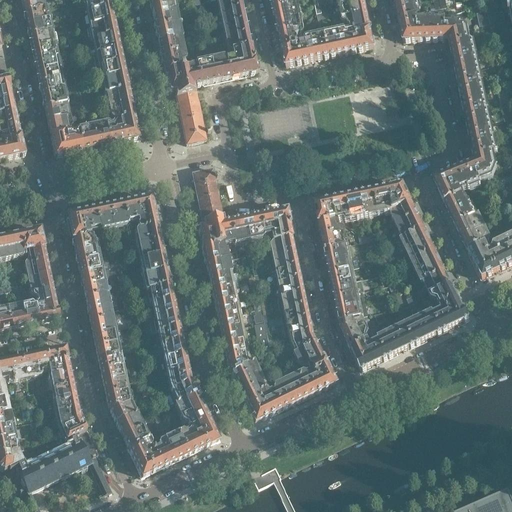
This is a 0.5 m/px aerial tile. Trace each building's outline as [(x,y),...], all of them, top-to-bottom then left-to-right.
[(43,12),(40,0),(30,0),(21,2),(24,16),(43,12)] [(110,11),(107,0),(95,0),(86,2),(89,16),(110,11)] [(242,11),(239,0),(229,0),(218,2),(221,15),(242,11)] [(296,7),(295,0),(271,0),(274,12),(296,7)] [(418,5),(416,0),(393,0),(396,10),(418,5)] [(446,8),(444,0),(441,0),(433,2),(434,6),(435,10),(446,8)] [(174,14),(171,1),(150,5),(153,19),(174,14)] [(364,3),(344,7),(342,7),(345,20),(366,15),(364,3)] [(418,14),(419,12),(418,5),(396,10),(399,24),(418,20),(419,18),(418,14)] [(299,19),(296,7),(274,12),(276,24),(299,19)] [(48,23),(45,11),(43,12),(24,16),(27,28),(48,23)] [(113,25),(110,11),(89,16),(92,29),(113,25)] [(245,24),(242,11),(221,15),(224,28),(245,24)] [(177,28),(174,14),(153,19),(155,32),(177,28)] [(370,32),(366,15),(345,20),(346,25),(347,25),(348,27),(350,28),(351,28),(352,33),(355,32),(355,35),(370,32)] [(302,31),(299,19),(276,24),(279,36),(302,31)] [(418,45),(417,25),(419,24),(418,20),(399,24),(403,45),(418,45)] [(446,43),(445,26),(445,22),(431,23),(432,44),(446,43)] [(50,35),(48,23),(27,28),(29,40),(50,35)] [(432,44),(431,23),(425,23),(419,24),(417,25),(418,45),(432,44)] [(247,37),(245,24),(224,28),(227,41),(247,37)] [(113,25),(92,29),(87,30),(90,44),(95,43),(116,39),(113,25)] [(469,46),(466,31),(458,26),(445,26),(446,43),(450,43),(451,49),(469,46)] [(180,42),(177,28),(155,32),(158,46),(179,42),(180,42)] [(300,44),(299,40),(300,40),(303,36),(302,31),(279,36),(282,51),(297,48),(298,48),(300,45),(300,44)] [(358,55),(355,45),(357,44),(355,35),(355,32),(352,33),(339,35),(344,58),(358,55)] [(374,51),(370,32),(355,35),(357,44),(355,45),(358,55),(374,51)] [(53,47),(50,35),(29,40),(32,52),(53,47)] [(344,58),(339,35),(325,38),(330,61),(344,58)] [(250,49),(247,37),(227,41),(229,53),(231,54),(233,53),(250,49)] [(330,61),(325,38),(312,41),(316,64),(330,61)] [(119,52),(116,39),(95,43),(98,57),(119,52)] [(316,64),(312,41),(305,43),(305,44),(300,45),(298,48),(297,48),(299,57),(300,56),(303,67),(316,64)] [(182,55),(179,42),(158,46),(161,60),(182,55)] [(476,58),(473,45),(469,46),(451,49),(454,63),(476,58)] [(55,59),(53,47),(32,52),(34,63),(55,59)] [(303,67),(300,56),(299,57),(297,48),(282,51),(286,70),(303,67)] [(257,76),(254,63),(253,63),(250,49),(233,53),(233,57),(239,56),(244,79),(257,76)] [(122,66),(119,52),(98,57),(100,71),(122,66)] [(183,72),(181,65),(184,64),(182,55),(161,60),(165,76),(183,72)] [(244,79),(239,56),(233,57),(234,62),(226,64),(229,82),(244,79)] [(478,72),(476,58),(454,63),(457,77),(478,72)] [(58,71),(55,59),(34,63),(37,75),(58,71)] [(229,82),(226,64),(225,62),(225,61),(210,64),(215,85),(229,82)] [(215,85),(210,64),(196,68),(196,70),(200,88),(215,85)] [(125,80),(122,66),(100,71),(103,84),(125,80)] [(200,88),(196,70),(183,72),(165,76),(166,80),(167,80),(169,90),(168,91),(169,94),(170,95),(175,94),(176,100),(195,96),(196,96),(194,90),(200,88)] [(61,83),(58,71),(37,75),(39,87),(61,83)] [(481,86),(478,72),(457,77),(460,90),(481,86)] [(0,103),(12,101),(9,91),(10,91),(8,80),(0,81),(0,103)] [(128,93),(125,80),(103,84),(106,98),(108,98),(128,93)] [(506,91),(503,81),(495,83),(498,97),(506,95),(506,91)] [(63,95),(61,83),(39,87),(42,99),(63,95)] [(484,100),(481,86),(460,90),(460,92),(456,92),(459,105),(484,100)] [(131,107),(128,93),(108,98),(109,104),(107,104),(109,112),(131,107)] [(66,107),(63,95),(42,99),(44,111),(64,107),(66,107)] [(509,109),(507,99),(506,95),(498,97),(501,110),(509,109)] [(206,144),(195,96),(176,100),(186,148),(206,144)] [(487,113),(484,100),(459,105),(461,117),(465,117),(465,118),(487,113)] [(0,116),(14,114),(12,101),(0,103),(0,116)] [(69,120),(68,113),(66,113),(64,107),(44,111),(47,125),(69,120)] [(133,121),(131,107),(109,112),(110,119),(112,119),(112,122),(116,125),(133,121)] [(511,122),(511,121),(510,114),(509,109),(501,110),(503,118),(505,119),(506,124),(511,122)] [(490,127),(487,113),(465,118),(468,132),(490,127)] [(0,129),(17,126),(15,117),(14,114),(0,116),(0,129)] [(70,131),(69,128),(71,128),(69,120),(47,125),(50,139),(68,135),(70,131)] [(138,142),(133,121),(116,125),(113,129),(110,127),(106,128),(110,149),(138,143),(137,142),(138,142)] [(20,139),(17,126),(0,129),(0,138),(1,141),(4,142),(3,143),(20,139)] [(493,141),(490,127),(468,132),(471,145),(493,141)] [(110,149),(106,128),(101,129),(99,128),(92,129),(96,151),(110,149)] [(96,151),(92,129),(84,131),(83,133),(78,134),(83,154),(96,151)] [(83,154),(78,134),(74,135),(72,138),(68,135),(50,139),(55,160),(83,154)] [(23,154),(20,139),(3,143),(2,145),(6,162),(20,159),(22,160),(24,160),(25,158),(25,155),(23,154)] [(496,154),(493,141),(471,145),(474,159),(492,155),(496,154)] [(495,170),(492,155),(474,159),(475,165),(472,166),(479,183),(491,179),(495,170)] [(479,183),(472,166),(459,172),(466,190),(467,192),(480,187),(479,183)] [(466,190),(459,172),(445,177),(450,191),(454,190),(455,194),(458,192),(459,194),(460,193),(466,190)] [(215,185),(213,179),(212,173),(192,177),(195,189),(215,185)] [(455,194),(454,190),(450,191),(445,177),(433,182),(445,205),(462,197),(460,193),(459,194),(458,192),(455,194)] [(217,197),(215,185),(195,189),(197,201),(217,197)] [(411,205),(403,188),(388,192),(392,214),(411,205)] [(392,214),(388,192),(374,195),(378,216),(384,214),(385,217),(390,216),(392,214)] [(378,216),(374,195),(360,197),(365,221),(373,219),(373,217),(378,216)] [(220,209),(217,197),(197,201),(200,213),(220,209)] [(365,221),(360,197),(347,200),(351,221),(357,220),(357,223),(365,221)] [(450,216),(470,206),(468,203),(466,202),(464,198),(462,197),(445,205),(450,216)] [(351,221),(347,200),(333,203),(337,222),(339,222),(344,221),(344,223),(351,221)] [(157,230),(151,201),(138,204),(143,227),(138,228),(137,229),(138,234),(157,230)] [(337,222),(333,203),(315,207),(319,226),(337,222)] [(143,227),(138,204),(123,207),(127,226),(138,224),(138,228),(143,227)] [(417,217),(411,205),(392,214),(390,216),(393,222),(395,221),(398,227),(417,217)] [(475,217),(470,206),(450,216),(455,227),(475,217)] [(127,229),(127,226),(123,207),(109,210),(114,235),(122,233),(121,231),(127,230),(127,229)] [(222,221),(220,209),(200,213),(203,225),(222,221)] [(114,235),(109,210),(95,213),(99,232),(99,235),(101,235),(106,234),(106,236),(114,235)] [(99,232),(95,213),(80,216),(85,239),(89,238),(89,235),(99,232)] [(291,241),(288,227),(289,227),(286,213),(273,216),(278,239),(272,240),(273,244),(291,240),(291,241)] [(85,239),(80,216),(67,219),(72,242),(85,239)] [(278,239),(273,216),(259,219),(263,238),(272,236),(272,240),(278,239)] [(484,230),(477,216),(475,217),(455,227),(462,240),(484,230)] [(423,230),(417,217),(398,227),(400,232),(398,233),(402,240),(423,230)] [(263,238),(259,219),(244,222),(248,243),(263,240),(263,239),(263,238)] [(233,244),(229,225),(224,226),(222,221),(203,225),(202,225),(203,231),(199,232),(198,233),(199,236),(200,237),(202,246),(201,247),(202,251),(221,248),(221,247),(233,244)] [(248,243),(244,222),(229,225),(233,244),(233,246),(248,243)] [(344,235),(342,228),(340,228),(339,222),(337,222),(319,226),(322,239),(344,235)] [(160,245),(157,230),(138,234),(134,235),(136,241),(134,242),(135,250),(160,245)] [(429,241),(426,235),(423,230),(402,240),(407,251),(429,241)] [(488,247),(489,242),(484,230),(462,240),(468,254),(481,248),(481,250),(486,248),(488,247)] [(46,264),(41,237),(42,236),(41,234),(39,232),(37,233),(36,234),(21,238),(25,256),(28,258),(28,261),(26,265),(27,268),(46,264)] [(348,248),(347,240),(345,240),(344,235),(322,239),(325,253),(347,248),(348,248)] [(25,256),(21,238),(7,240),(12,262),(18,261),(18,259),(23,258),(25,256)] [(97,248),(94,246),(94,243),(92,242),(92,240),(89,238),(85,239),(72,242),(75,254),(97,249),(97,248)] [(12,262),(7,240),(0,241),(0,262),(3,262),(3,264),(12,262)] [(297,269),(294,256),(291,241),(291,240),(273,244),(271,244),(270,246),(276,273),(297,269)] [(434,252),(429,241),(407,251),(413,262),(434,252)] [(511,241),(503,246),(511,265),(511,241)] [(163,260),(160,245),(135,250),(137,259),(139,259),(141,265),(163,260)] [(511,268),(511,265),(503,246),(493,250),(492,252),(489,254),(486,255),(496,276),(511,268)] [(226,263),(224,254),(222,254),(221,248),(202,251),(205,267),(226,263)] [(349,260),(347,248),(325,253),(328,265),(349,260)] [(496,276),(486,255),(489,254),(486,248),(481,250),(481,248),(468,254),(482,283),(496,276)] [(98,261),(97,257),(99,256),(97,249),(75,254),(77,266),(98,261)] [(439,263),(434,252),(413,262),(418,273),(439,263)] [(257,266),(255,259),(248,260),(249,268),(257,266)] [(166,275),(163,260),(141,265),(142,270),(140,271),(142,280),(166,275)] [(352,272),(349,260),(328,265),(330,277),(352,272)] [(102,273),(101,265),(99,266),(98,261),(77,266),(80,278),(101,273),(102,273)] [(229,277),(226,263),(205,267),(208,281),(227,277),(229,277)] [(445,274),(439,263),(418,273),(423,285),(425,284),(445,274)] [(49,277),(46,264),(27,268),(28,274),(26,274),(28,282),(49,277)] [(299,282),(297,269),(276,273),(279,286),(299,282)] [(354,284),(352,272),(330,277),(333,289),(354,284)] [(103,285),(101,273),(80,278),(82,290),(103,285)] [(452,289),(445,274),(425,284),(428,289),(426,290),(429,297),(431,296),(437,293),(438,295),(452,289)] [(169,289),(166,275),(142,280),(144,288),(146,288),(147,294),(151,293),(169,289)] [(52,291),(49,277),(28,282),(29,290),(31,289),(33,295),(52,291)] [(230,290),(227,277),(208,281),(211,294),(230,290)] [(302,295),(299,282),(279,286),(282,299),(302,295)] [(357,296),(354,284),(333,289),(335,301),(357,296)] [(106,297),(103,285),(82,290),(85,301),(106,297)] [(172,303),(169,289),(151,293),(154,307),(172,303)] [(458,301),(452,289),(438,295),(437,293),(431,296),(435,303),(438,304),(439,306),(442,307),(448,304),(448,306),(458,301)] [(233,304),(230,290),(211,294),(214,308),(233,304)] [(56,312),(52,291),(33,295),(33,299),(37,301),(38,304),(36,307),(40,326),(59,321),(57,311),(56,312)] [(305,308),(302,295),(282,299),(284,312),(305,308)] [(361,295),(357,296),(335,301),(338,313),(359,308),(364,307),(361,295)] [(108,309),(106,297),(85,301),(87,313),(108,309)] [(469,323),(465,313),(464,313),(458,301),(448,306),(448,304),(442,307),(443,310),(442,313),(444,311),(447,312),(455,330),(469,323)] [(175,317),(174,311),(172,303),(154,307),(157,321),(175,317)] [(236,317),(233,304),(214,308),(217,321),(236,317)] [(40,326),(36,307),(33,306),(30,306),(28,305),(21,306),(26,329),(40,326)] [(26,329),(21,306),(13,308),(14,310),(8,311),(12,331),(26,329)] [(364,307),(359,308),(338,313),(340,325),(360,320),(367,319),(364,307)] [(308,321),(305,308),(284,312),(287,325),(308,321)] [(111,321),(108,309),(87,313),(90,325),(111,321)] [(0,333),(12,331),(8,311),(2,312),(1,311),(0,310),(0,333)] [(455,330),(447,312),(444,311),(442,313),(442,314),(433,318),(442,336),(455,330)] [(178,330),(175,317),(157,321),(160,334),(178,330)] [(239,330),(236,317),(217,321),(220,334),(239,330)] [(442,336),(433,318),(432,317),(427,319),(426,318),(418,322),(428,343),(442,336)] [(365,330),(360,320),(340,325),(342,332),(345,339),(365,330)] [(113,333),(111,321),(90,325),(93,337),(113,333)] [(311,334),(308,321),(287,325),(290,339),(311,334)] [(428,343),(418,322),(410,325),(411,327),(405,330),(415,349),(428,343)] [(181,344),(178,330),(160,334),(162,348),(181,344)] [(242,344),(239,330),(220,334),(223,348),(242,344)] [(366,344),(367,341),(366,338),(367,335),(365,330),(345,339),(352,352),(361,348),(360,346),(366,344)] [(415,349),(405,330),(400,332),(399,331),(391,335),(401,356),(415,349)] [(116,345),(113,333),(93,337),(95,349),(116,345)] [(315,345),(312,339),(311,334),(290,339),(292,346),(295,355),(296,355),(315,345)] [(401,356),(391,335),(383,338),(384,340),(378,343),(379,344),(388,362),(401,356)] [(184,358),(181,344),(162,348),(165,362),(184,358)] [(245,357),(242,344),(223,348),(225,361),(245,357)] [(374,368),(365,350),(366,348),(368,347),(366,344),(360,346),(361,348),(352,352),(362,374),(374,368)] [(388,362),(379,344),(371,348),(368,347),(366,348),(365,350),(374,368),(388,362)] [(118,357),(116,345),(95,349),(98,361),(118,357)] [(327,370),(315,345),(296,355),(295,355),(294,355),(300,367),(302,366),(304,371),(306,370),(308,374),(313,377),(327,370)] [(70,375),(65,351),(55,353),(57,363),(56,364),(51,365),(52,369),(48,370),(49,373),(50,379),(70,375)] [(52,369),(51,365),(56,364),(57,363),(55,353),(33,358),(37,378),(42,377),(41,374),(49,373),(48,370),(52,369)] [(121,369),(118,357),(98,361),(100,373),(121,369)] [(247,368),(246,366),(245,357),(225,361),(228,371),(230,376),(247,368)] [(37,378),(33,358),(21,360),(25,381),(33,379),(33,381),(38,380),(37,378)] [(187,371),(184,358),(165,362),(168,375),(187,371)] [(25,381),(21,360),(9,363),(13,384),(13,385),(18,384),(18,383),(25,381)] [(13,384),(9,363),(0,364),(0,381),(0,383),(8,381),(8,385),(13,384)] [(258,379),(251,366),(247,368),(230,376),(236,390),(258,379)] [(123,381),(121,369),(100,373),(103,385),(123,381)] [(335,387),(327,370),(313,377),(322,394),(335,387)] [(190,385),(187,371),(168,375),(171,390),(173,393),(190,385)] [(322,394),(313,377),(308,374),(298,379),(308,400),(322,394)] [(73,388),(70,375),(50,379),(48,380),(49,385),(51,384),(53,392),(73,388)] [(264,393),(258,379),(236,390),(243,403),(254,398),(264,393)] [(308,400),(298,379),(284,385),(295,407),(308,400)] [(126,393),(123,381),(103,385),(105,397),(126,393)] [(196,397),(190,385),(173,393),(179,405),(196,397)] [(295,407),(284,385),(271,392),(272,394),(281,413),(295,407)] [(75,400),(73,388),(53,392),(54,399),(52,400),(53,405),(54,405),(75,400)] [(129,405),(126,393),(105,397),(108,412),(129,405)] [(281,413),(272,394),(266,396),(264,393),(254,398),(256,403),(259,401),(268,420),(281,413)] [(196,397),(179,405),(176,407),(182,419),(202,410),(196,397)] [(268,420),(259,401),(256,403),(254,398),(243,403),(254,426),(268,420)] [(78,413),(77,407),(75,400),(54,405),(57,417),(78,413)] [(0,418),(8,417),(6,411),(9,410),(7,402),(0,403),(0,418)] [(134,416),(129,405),(108,412),(115,425),(134,416)] [(208,422),(202,410),(182,419),(185,426),(187,426),(189,429),(191,430),(208,422)] [(60,431),(80,422),(78,413),(57,417),(60,430),(60,431)] [(142,428),(136,415),(134,416),(115,425),(121,438),(142,428)] [(0,432),(13,429),(11,421),(9,422),(8,416),(8,417),(0,418),(0,432)] [(86,434),(80,422),(60,431),(66,444),(70,442),(86,434)] [(218,444),(208,422),(191,430),(190,434),(189,434),(187,435),(186,434),(178,438),(188,458),(218,444)] [(148,441),(142,428),(121,438),(127,451),(148,441)] [(0,446),(14,443),(13,438),(15,438),(13,429),(0,432),(0,446)] [(37,511),(30,497),(89,469),(103,499),(111,495),(110,493),(91,454),(95,453),(86,434),(70,442),(73,447),(26,470),(23,464),(21,465),(8,472),(9,474),(17,469),(19,473),(16,475),(24,492),(19,495),(27,511),(37,511)] [(188,458),(178,438),(158,447),(157,450),(152,452),(161,471),(188,458)] [(161,471),(152,452),(151,450),(152,449),(148,441),(127,451),(141,481),(161,471)] [(18,454),(17,448),(15,448),(14,443),(0,446),(0,459),(17,456),(18,454)] [(45,454),(40,445),(35,448),(40,457),(45,454)] [(21,465),(17,456),(0,459),(0,471),(3,474),(8,472),(21,465)] [(511,511),(511,503),(508,495),(468,511),(511,511)]
